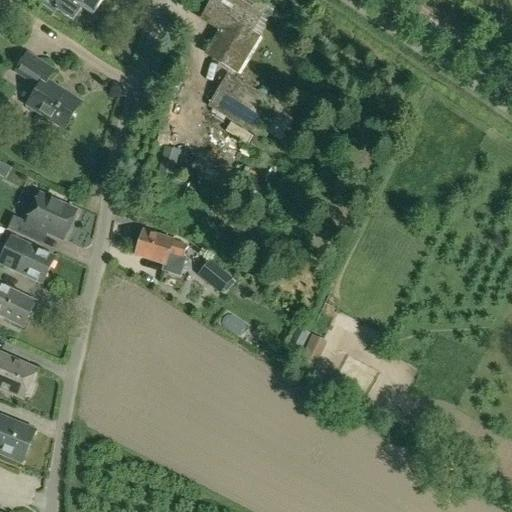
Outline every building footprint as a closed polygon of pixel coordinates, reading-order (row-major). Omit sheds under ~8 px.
[(54,0),(56,10),(72,21),(81,9),(92,17),(104,0),(54,0)] [(234,67),(252,37),(244,33),(263,0),(220,0),(212,14),(231,26),(213,55),(234,67)] [(27,56),(16,73),(40,89),(28,108),(64,131),(81,105),(47,83),(54,73),(27,56)] [(267,132),(280,110),(227,79),(214,101),(267,132)] [(76,215),(39,198),(26,225),(13,219),(7,232),(33,244),(39,231),(63,243),(76,215)] [(144,232),(136,257),(165,266),(164,273),(178,277),(183,261),(183,260),(187,248),(172,243),(173,241),(144,232)] [(11,239),(6,250),(1,262),(17,269),(15,274),(42,287),(55,259),(11,239)] [(197,276),(220,294),(233,277),(210,260),(197,276)] [(0,319),(23,331),(36,304),(0,286),(0,319)] [(301,352),(308,337),(305,336),(308,330),(290,321),(286,329),(294,333),(288,346),(301,352)] [(0,356),(0,391),(24,401),(25,398),(30,397),(34,387),(32,383),(36,372),(0,356)] [(0,456),(22,466),(36,432),(2,418),(0,421),(0,456)]
